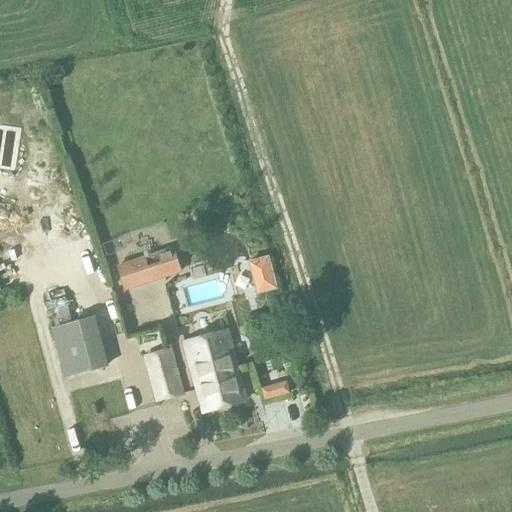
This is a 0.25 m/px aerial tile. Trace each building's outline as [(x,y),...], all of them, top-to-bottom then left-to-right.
[(125,290),(180,273),(172,248),(117,266),(125,290)] [(268,257),(249,262),(258,294),(277,289),(268,257)] [(91,317),(52,327),(59,353),(98,343),(91,317)] [(227,332),(184,344),(203,412),(245,400),(227,333),(227,332)] [(157,399),(181,393),(170,350),(147,356),(157,399)] [(262,388),(265,400),(290,393),(287,381),(262,388)]
